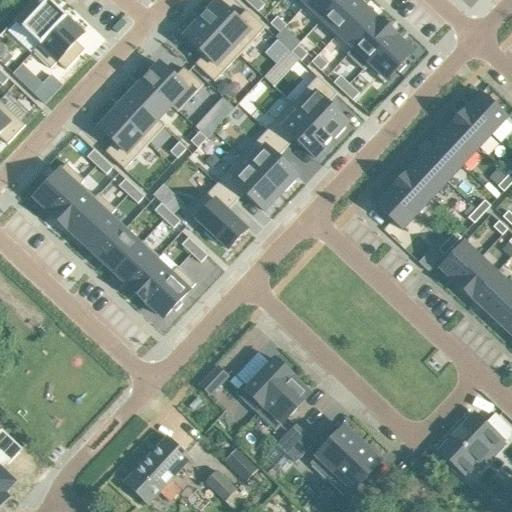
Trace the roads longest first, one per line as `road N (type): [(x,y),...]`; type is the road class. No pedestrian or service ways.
road 1 (residential): [(477,373),(424,430),(403,432),(248,283)]
road 2 (residential): [(0,184),(173,0)]
road 3 (residential): [(309,217),(476,39)]
road 4 (residential): [(309,217),(477,373)]
road 5 (residential): [(154,383),(0,237)]
road 6 (residential): [(154,383),(248,283)]
